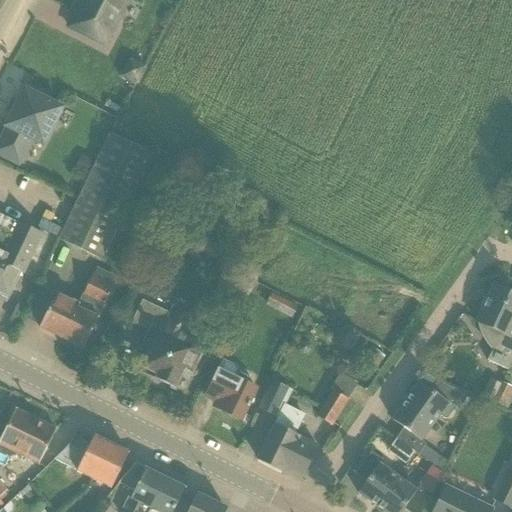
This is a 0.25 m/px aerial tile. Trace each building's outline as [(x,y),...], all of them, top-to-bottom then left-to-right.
[(103,46),(124,0),(82,0),(68,28),(103,46)] [(119,79),(131,86),(132,84),(141,69),(128,62),(119,79)] [(42,147),(61,109),(44,100),(46,96),(34,90),(32,94),(23,90),(4,127),(6,129),(0,140),(0,156),(18,166),(30,141),(42,147)] [(89,176),(58,240),(100,260),(151,155),(109,134),(95,163),(89,176)] [(77,170),(89,176),(95,163),(83,157),(77,170)] [(0,297),(8,301),(21,274),(23,275),(42,235),(0,215),(0,297)] [(259,274),(248,269),(239,287),(250,292),(259,274)] [(55,293),(47,311),(38,329),(83,350),(99,315),(98,315),(112,288),(91,278),(78,305),(55,293)] [(482,309),(476,323),(478,324),(490,330),(485,340),(495,344),(491,351),(486,361),(507,371),(511,360),(511,340),(506,338),(511,325),(511,293),(504,290),(503,292),(493,287),(486,301),(484,300),(480,308),(482,309)] [(265,306),(289,318),(295,307),(271,294),(265,306)] [(142,303),(141,305),(132,323),(151,332),(141,351),(149,354),(143,368),(159,375),(156,381),(173,389),(182,370),(189,374),(199,354),(192,350),(199,335),(185,329),(190,318),(174,310),(171,317),(142,303)] [(332,344),(351,354),(359,338),(340,329),(332,344)] [(223,364),(214,380),(205,398),(222,408),(219,413),(239,424),(246,411),(247,411),(257,392),(231,378),(236,370),(223,364)] [(331,392),(316,417),(331,426),(356,386),(353,384),(357,377),(347,369),(338,375),(329,390),(331,392)] [(418,384),(405,402),(434,424),(439,415),(444,419),(447,419),(452,410),(452,407),(462,392),(438,380),(429,392),(418,384)] [(481,397),(492,402),(501,385),(489,380),(481,397)] [(272,383),(259,409),(273,416),(286,390),(272,383)] [(511,388),(501,383),(501,385),(492,402),(506,408),(511,394),(511,388)] [(434,424),(405,402),(391,421),(402,429),(395,440),(404,447),(413,453),(417,456),(425,445),(420,442),(434,424)] [(283,407),(257,461),(281,473),(281,472),(300,481),(316,448),(294,437),(304,417),(283,407)] [(14,411),(0,438),(0,453),(8,458),(14,456),(14,455),(37,467),(55,431),(14,411)] [(110,490),(127,455),(96,439),(91,442),(89,446),(73,438),(65,449),(54,460),(76,471),(75,474),(109,491),(110,490)] [(404,465),(413,453),(404,447),(395,459),(404,465)] [(357,494),(375,508),(396,479),(378,465),(381,461),(370,453),(354,475),(365,483),(357,494)] [(439,455),(431,466),(441,474),(447,462),(439,455)] [(511,505),(511,465),(494,501),(510,509),(511,505)] [(148,511),(164,480),(144,470),(129,500),(126,498),(120,510),(124,511),(148,511)] [(428,476),(421,486),(429,492),(436,482),(428,476)] [(396,479),(375,508),(381,511),(400,511),(402,510),(405,511),(421,511),(429,495),(418,487),(415,492),(396,479)] [(172,511),(174,508),(183,490),(164,480),(148,511),(172,511)] [(445,488),(433,511),(489,511),(491,510),(445,488)] [(196,496),(188,511),(224,511),(225,510),(196,496)]
